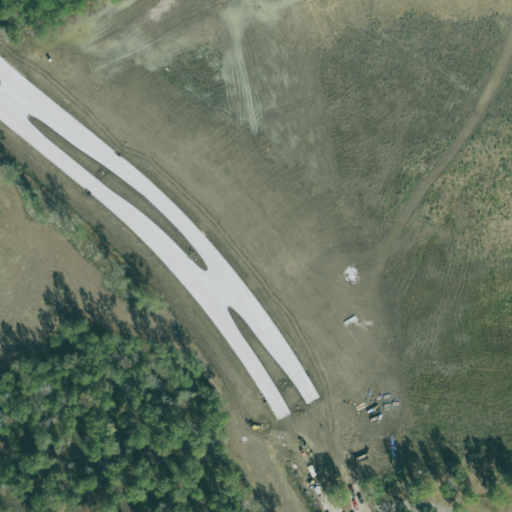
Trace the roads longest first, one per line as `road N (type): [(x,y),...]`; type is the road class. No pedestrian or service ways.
road 1 (tertiary): [(235,281),(161,198),(0,61)]
road 2 (tertiary): [(9,114),(143,224),(211,300)]
